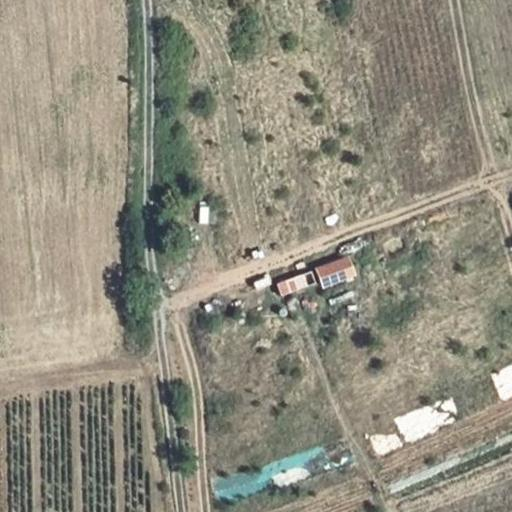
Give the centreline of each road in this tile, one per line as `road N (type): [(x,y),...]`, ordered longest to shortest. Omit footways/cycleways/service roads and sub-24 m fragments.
road 1 (track): [(148,0),(146,227),(193,511)]
road 2 (track): [(158,312),(511,176)]
road 3 (track): [(511,226),(471,110),(457,0)]
road 4 (track): [(0,390),(165,361)]
